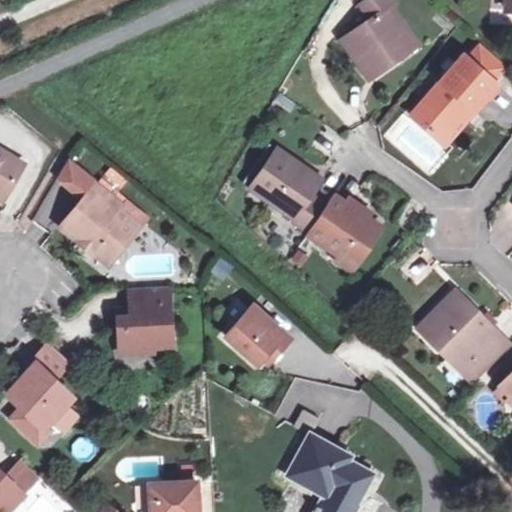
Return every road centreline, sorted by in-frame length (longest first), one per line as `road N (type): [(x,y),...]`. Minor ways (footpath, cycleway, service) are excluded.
road 1 (residential): [(511,290),(455,235),(511,160)]
road 2 (unknown): [(371,121),(472,212)]
